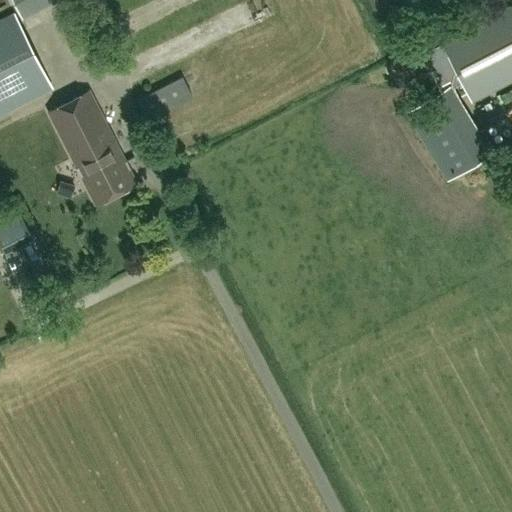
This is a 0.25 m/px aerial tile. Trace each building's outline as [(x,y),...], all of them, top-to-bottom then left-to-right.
[(54,0),(13,0),(22,17),(54,0)] [(243,0),(248,21),(264,17),(260,0),(243,0)] [(511,6),(442,43),(425,52),(439,81),(451,76),(454,82),(460,79),(471,101),(511,79),(511,6)] [(14,15),(0,21),(0,112),(51,87),(14,15)] [(182,77),(139,100),(149,118),(192,96),(182,77)] [(407,111),(448,179),(490,153),(449,85),(407,111)] [(48,111),(88,188),(96,204),(137,183),(89,90),(48,111)] [(19,205),(0,215),(0,240),(5,250),(34,235),(19,205)]
